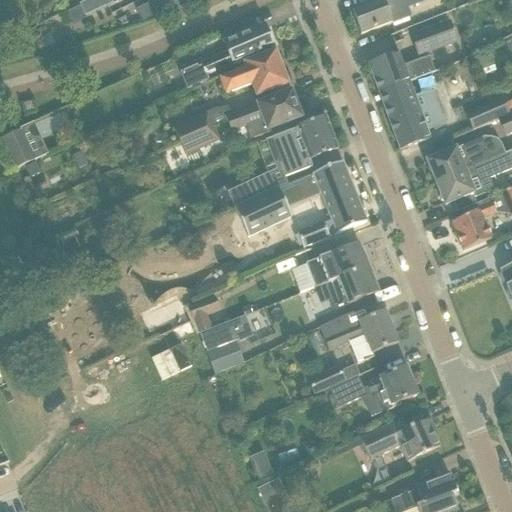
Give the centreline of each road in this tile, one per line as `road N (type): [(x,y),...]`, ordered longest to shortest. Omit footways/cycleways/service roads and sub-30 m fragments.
road 1 (residential): [(462,393),(315,0)]
road 2 (residential): [(135,511),(101,438),(10,480)]
road 3 (residential): [(510,511),(462,393)]
